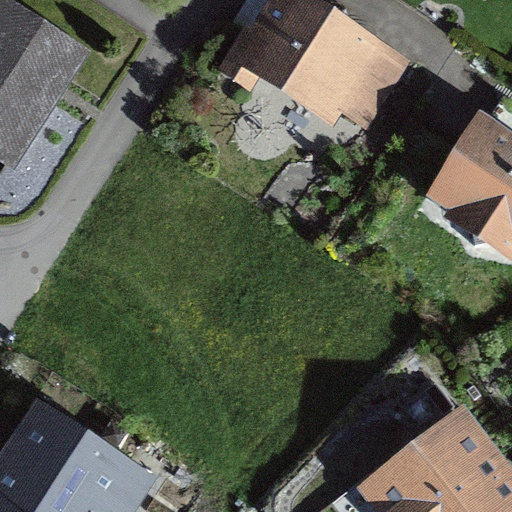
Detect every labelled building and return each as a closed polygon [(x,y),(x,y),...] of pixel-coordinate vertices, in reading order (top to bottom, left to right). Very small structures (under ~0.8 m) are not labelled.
[(0,4),(0,153),(13,162),(79,48),(3,0),(0,4)] [(363,118),(398,65),(297,0),(282,0),(257,39),(247,33),(222,73),(247,89),(259,71),(329,116),(338,102),(363,118)] [(511,102),(503,97),(440,193),(464,208),(458,217),(470,224),(475,246),(497,242),(509,249),(511,244),(511,102)] [(0,477),(0,511),(96,511),(124,470),(40,416),(0,477)] [(511,511),(511,491),(459,423),(376,488),(394,511),(511,511)]
